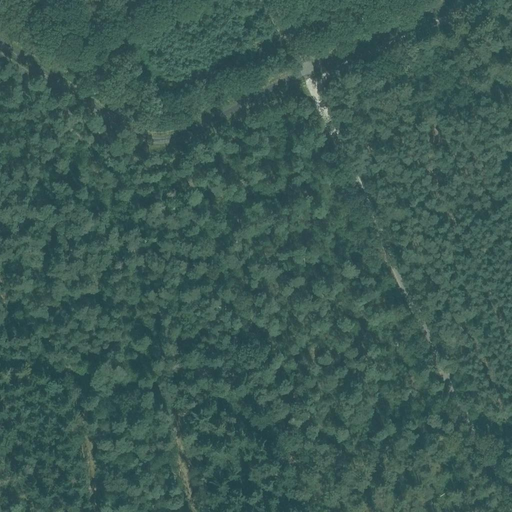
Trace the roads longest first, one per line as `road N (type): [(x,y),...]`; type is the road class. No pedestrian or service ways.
road 1 (unclassified): [(511,482),(465,411),(311,86)]
road 2 (track): [(0,55),(149,156),(311,86)]
road 3 (unknown): [(315,93),(149,156),(118,146),(52,102),(39,83)]
road 4 (track): [(311,86),(496,0)]
